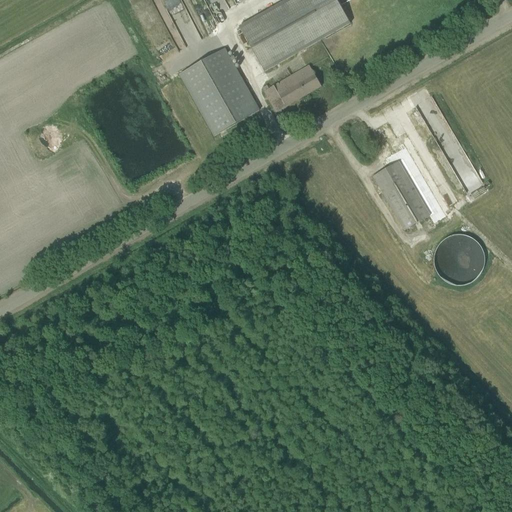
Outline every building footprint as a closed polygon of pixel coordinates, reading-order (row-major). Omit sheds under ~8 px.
[(337,0),(288,0),(239,28),(266,72),(351,25),(337,0)] [(180,74),(215,136),(259,111),(225,49),(180,74)] [(310,66),(265,92),(271,104),(272,104),(277,113),(322,87),(310,66)] [(390,167),(373,177),(405,231),(422,221),(426,228),(454,212),(414,144),(386,160),(390,167)] [(442,279),(450,283),(459,284),(468,282),(475,277),(481,270),(483,261),(483,253),(479,244),(473,238),(465,233),(456,232),(447,234),(441,238),(436,244),(432,251),(431,258),(432,266),(436,273),(442,279)]
